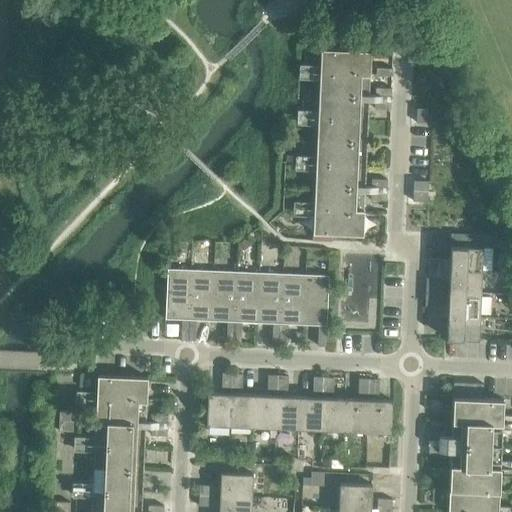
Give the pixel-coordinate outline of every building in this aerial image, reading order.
[(316,125),(316,141),(366,143),(370,51),(320,49),(319,65),(318,80),(317,111),(316,125)] [(318,80),(319,65),(303,65),(302,79),(318,80)] [(375,75),(391,76),(391,68),(375,67),(375,75)] [(374,95),(390,96),(390,88),(375,87),(374,95)] [(374,108),(389,109),(390,101),(374,101),(374,108)] [(415,122),(425,123),(426,109),(416,108),(415,122)] [(300,125),(316,125),(317,111),(301,110),(300,125)] [(313,202),(313,216),(312,233),(362,235),(366,143),(316,141),(315,156),(315,171),(313,202)] [(298,170),(315,171),(315,156),(299,156),(298,170)] [(370,186),(386,187),(386,179),(371,178),(370,186)] [(412,180),(412,191),(427,191),(427,181),(412,180)] [(427,191),(412,191),(412,201),(426,201),(427,191)] [(370,200),(385,200),(386,192),(370,192),(370,200)] [(296,216),(313,216),(313,202),(297,201),(296,216)] [(245,237),(238,244),(243,249),(250,243),(245,237)] [(449,259),(448,269),(481,270),(482,247),(449,246),(449,259)] [(482,247),(481,270),(490,271),(491,247),(489,247),(482,247)] [(428,258),(428,268),(442,269),(443,259),(428,258)] [(180,340),(187,340),(190,269),(166,268),(164,319),(181,319),(180,340)] [(442,269),(428,268),(427,278),(442,279),(442,269)] [(195,320),(211,320),(213,270),(190,269),(187,340),(194,340),(195,320)] [(448,279),(447,292),(480,293),(481,270),(448,269),(448,279)] [(225,342),(233,342),(236,271),(213,270),(211,320),(226,321),(225,342)] [(241,322),(256,322),(258,272),(236,271),(233,342),(240,342),(241,322)] [(271,344),(278,344),(281,273),(258,272),(256,322),(272,323),(271,344)] [(286,324),(302,324),(304,274),(281,273),(278,344),(285,344),(286,324)] [(304,274),(302,324),(317,325),(317,345),(325,346),(328,275),(304,274)] [(447,305),(446,315),(479,316),(480,293),(447,292),(447,305)] [(426,304),(426,314),(440,314),(441,304),(426,304)] [(440,314),(426,314),(425,324),(440,325),(440,314)] [(479,316),(446,315),(445,338),(478,340),(479,316)] [(221,387),(231,387),(231,373),(221,372),(221,387)] [(231,373),(231,387),(241,388),(242,373),(231,373)] [(266,389),(276,389),(277,375),(267,374),(266,389)] [(93,452),(92,467),(143,470),(147,377),(96,375),(96,392),(95,406),(94,437),(93,452)] [(277,375),(276,389),(287,390),(287,375),(277,375)] [(312,391),(322,391),(323,377),(312,376),(312,391)] [(323,377),(322,391),(332,391),(333,377),(323,377)] [(357,393),(367,393),(368,379),(358,378),(357,393)] [(368,379),(367,393),(378,393),(378,379),(368,379)] [(452,382),(452,396),(462,397),(462,382),(452,382)] [(472,383),(462,382),(462,397),(472,397),(472,383)] [(482,383),(472,383),(472,397),(482,398),(482,383)] [(95,406),(96,392),(80,391),(79,406),(95,406)] [(206,424),(229,425),(231,393),(207,392),(206,424)] [(229,425),(252,426),(253,394),(231,393),(229,425)] [(252,426),(275,427),(276,395),(253,394),(252,426)] [(275,427),(297,428),(299,396),(276,395),(275,427)] [(297,428),(320,429),(322,397),(299,396),(297,428)] [(452,396),(448,489),(498,491),(498,475),(499,461),(501,430),(501,415),(502,399),(482,398),(472,397),(462,397),(452,396)] [(320,429),(343,430),(344,398),(322,397),(320,429)] [(343,430),(366,431),(367,399),(344,398),(343,430)] [(367,399),(366,431),(390,432),(391,400),(367,399)] [(58,410),(58,420),(72,421),(73,411),(58,410)] [(151,422),(167,422),(167,415),(151,414),(151,422)] [(511,415),(501,415),(501,430),(511,430),(511,415)] [(72,421),(58,420),(57,430),(72,431),(72,421)] [(150,435),(166,436),(167,428),(151,427),(150,435)] [(428,439),(444,440),(444,432),(428,431),(428,439)] [(77,451),(93,452),(94,437),(78,437),(77,451)] [(427,452),(443,453),(443,445),(428,445),(427,452)] [(511,461),(499,461),(498,475),(511,475),(511,461)] [(90,511),(140,511),(143,470),(92,467),(92,483),(91,497),(90,511)] [(220,472),(219,496),(251,497),(252,473),(220,472)] [(310,472),(310,485),(323,485),(323,473),(310,472)] [(75,497),(91,497),(92,483),(76,482),(75,497)] [(339,483),(338,507),(370,508),(371,484),(339,483)] [(199,485),(198,495),(213,495),(213,485),(199,485)] [(498,491),(448,489),(446,511),(496,511),(497,506),(498,491)] [(213,495),(198,495),(198,505),(212,506),(213,495)] [(219,496),(217,511),(250,511),(251,497),(219,496)] [(377,498),(376,508),(390,509),(391,499),(377,498)] [(54,501),(54,511),(68,511),(69,502),(54,501)]
